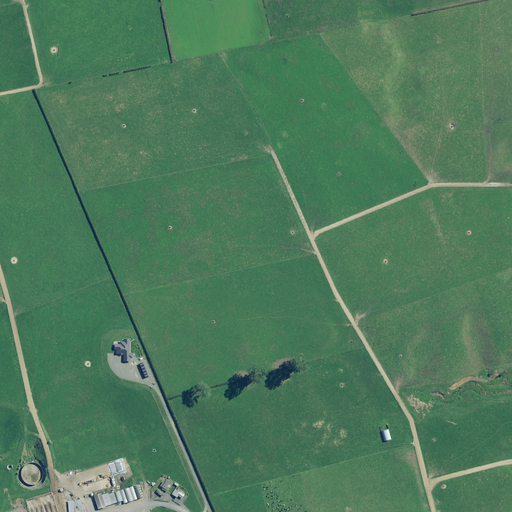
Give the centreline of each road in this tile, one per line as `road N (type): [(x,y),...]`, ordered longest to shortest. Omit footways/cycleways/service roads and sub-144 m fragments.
road 1 (track): [(430,511),(414,440),(361,311),(248,87)]
road 2 (track): [(0,300),(46,482),(63,511)]
